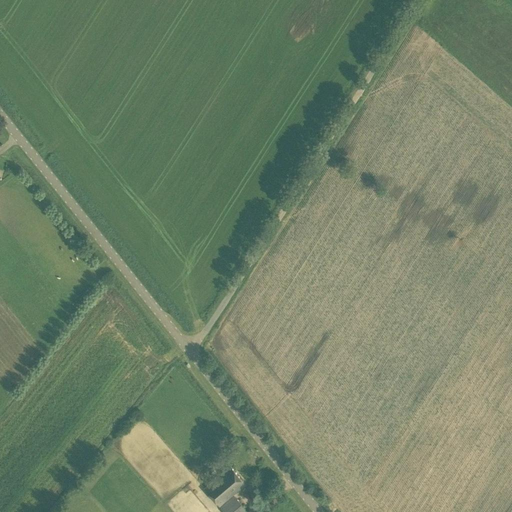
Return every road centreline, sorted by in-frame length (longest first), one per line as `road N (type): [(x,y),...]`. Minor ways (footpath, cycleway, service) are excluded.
road 1 (unclassified): [(190,357),(416,0)]
road 2 (unclassified): [(190,357),(0,117)]
road 3 (unclassified): [(313,511),(190,357)]
